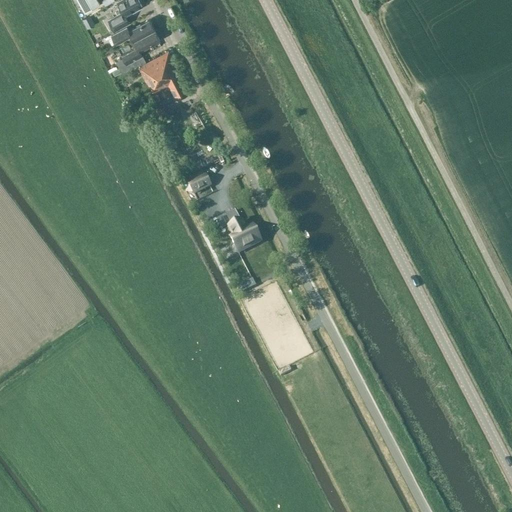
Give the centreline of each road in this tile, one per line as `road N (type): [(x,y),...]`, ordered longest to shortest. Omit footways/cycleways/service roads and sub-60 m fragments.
road 1 (unclassified): [(426,511),(155,0)]
road 2 (tertiary): [(511,474),(265,0)]
road 3 (unclassified): [(511,312),(352,0)]
